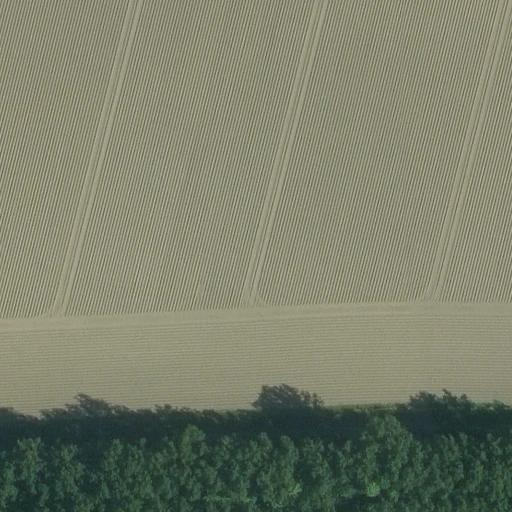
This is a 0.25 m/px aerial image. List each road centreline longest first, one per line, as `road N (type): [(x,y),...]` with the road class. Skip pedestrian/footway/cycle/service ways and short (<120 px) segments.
road 1 (track): [(511,447),(0,466)]
road 2 (track): [(511,403),(0,417)]
